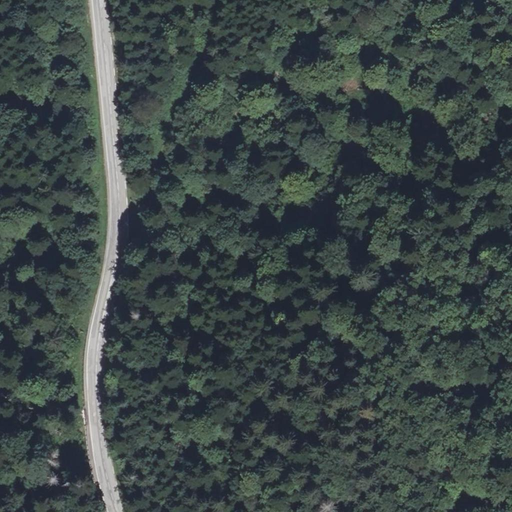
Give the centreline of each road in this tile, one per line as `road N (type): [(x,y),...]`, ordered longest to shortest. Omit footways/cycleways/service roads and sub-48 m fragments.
road 1 (secondary): [(101,0),(121,225),(95,364),(117,511)]
road 2 (track): [(119,202),(145,183),(197,76),(219,0)]
